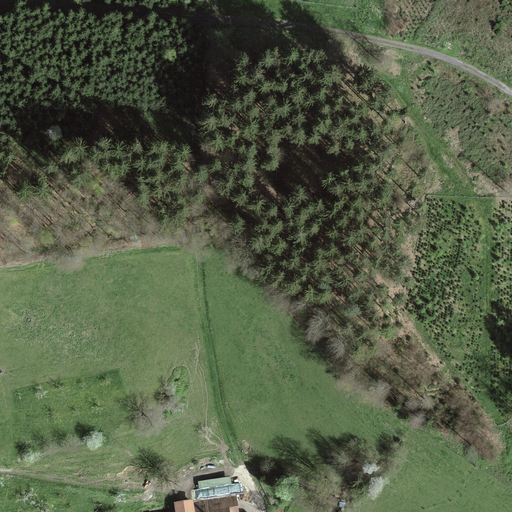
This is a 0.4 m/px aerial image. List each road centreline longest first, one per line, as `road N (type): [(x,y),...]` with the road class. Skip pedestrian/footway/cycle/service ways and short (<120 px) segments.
road 1 (track): [(0,0),(316,28),(388,42),(486,74),(511,92)]
road 2 (track): [(258,505),(218,390),(193,242),(195,135),(213,0)]
road 3 (track): [(195,135),(0,55)]
road 4 (track): [(0,173),(195,189)]
